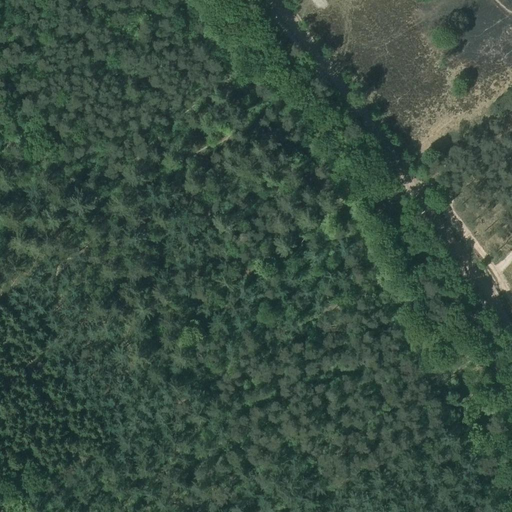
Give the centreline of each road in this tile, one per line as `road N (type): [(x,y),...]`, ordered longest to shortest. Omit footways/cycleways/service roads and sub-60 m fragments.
road 1 (track): [(511,484),(358,175),(210,0)]
road 2 (track): [(271,0),(377,135),(511,331)]
road 3 (track): [(174,405),(262,341),(406,265)]
road 4 (track): [(174,405),(0,511)]
